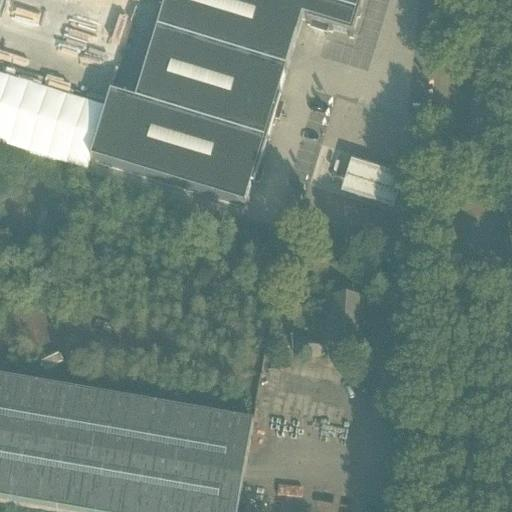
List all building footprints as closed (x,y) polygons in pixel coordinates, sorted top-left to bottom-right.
[(0,0),(0,27),(118,63),(131,21),(60,0),(0,0)] [(361,0),(167,0),(136,106),(111,98),(91,163),(245,210),(302,22),(350,36),(361,0)] [(403,187),(352,172),(342,203),(394,218),(403,187)] [(319,304),(276,297),(283,254),(0,200),(0,374),(254,422),(264,363),(307,371),(319,304)] [(326,345),(364,345),(364,297),(326,298),(326,345)] [(238,511),(253,427),(233,424),(0,383),(0,504),(44,511),(238,511)]
